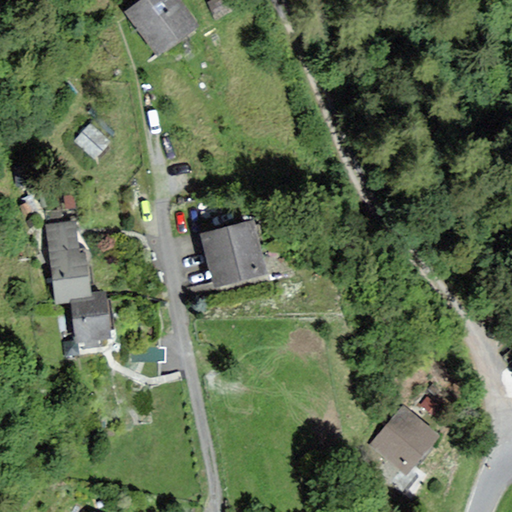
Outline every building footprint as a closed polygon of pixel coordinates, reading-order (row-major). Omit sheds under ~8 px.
[(190,28),(170,0),(144,0),(126,13),(155,53),(190,28)] [(113,144),(93,125),(76,142),(95,162),(113,144)] [(47,227),(56,302),(70,301),(77,300),(86,299),(80,255),(74,255),(71,224),(47,227)] [(248,226),(201,239),(214,287),(262,274),(248,226)] [(105,339),(100,297),(86,299),(77,300),(70,301),(75,342),(105,339)] [(404,473),(434,438),(402,410),(371,445),(404,473)]
